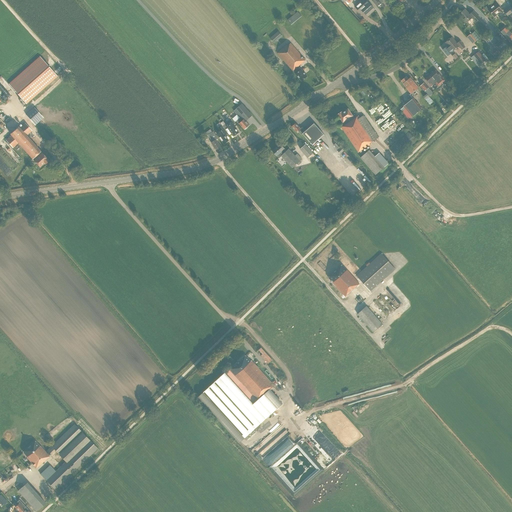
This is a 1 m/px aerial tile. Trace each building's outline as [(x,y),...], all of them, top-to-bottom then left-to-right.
[(370,4),(368,2),(366,0),(363,0),(361,2),(371,12),(374,9),(371,5),(370,4)] [(361,2),(360,1),(355,6),(361,13),(362,11),(367,16),(371,12),(361,2)] [(501,10),(495,3),(488,9),(494,16),(497,14),(501,10)] [(469,14),(468,13),(465,9),(459,14),(467,23),(471,18),(476,23),(481,18),(473,10),(469,14)] [(297,12),(287,20),(291,24),(301,16),(297,12)] [(511,43),(511,41),(511,33),(506,27),(500,32),(511,43)] [(275,42),(280,38),(282,36),(278,31),(270,38),(274,43),(275,42)] [(469,35),(475,41),(478,38),(472,32),(469,35)] [(494,46),(501,54),(511,45),(507,41),(499,33),(495,37),(499,41),(494,46)] [(465,47),(460,40),(457,43),(452,37),(445,42),(448,45),(442,49),(448,56),(453,52),(453,51),(459,46),(462,50),(465,47)] [(277,53),(302,81),(307,76),(298,66),(305,60),(290,43),(287,46),(286,45),(277,53)] [(481,64),(485,60),(479,51),(474,55),(481,64)] [(57,76),(40,57),(9,84),(26,104),(57,76)] [(437,82),(437,81),(439,85),(445,79),(443,77),(442,78),(435,70),(430,74),(437,82)] [(435,89),(439,85),(437,82),(430,74),(425,79),(431,86),(432,86),(435,89)] [(401,81),(412,93),(419,87),(411,77),(408,79),(406,77),(401,81)] [(430,105),(434,102),(429,96),(427,94),(423,97),(425,99),(430,105)] [(412,116),(421,108),(413,98),(403,106),(412,116)] [(247,120),(252,115),(242,104),(234,111),(240,118),(236,121),(238,124),(239,123),(244,129),(249,125),(244,120),(246,119),(247,120)] [(35,125),(43,118),(34,107),(26,115),(35,125)] [(353,116),(348,109),(342,113),(342,112),(337,114),(345,125),(341,127),(358,152),(370,144),(370,143),(378,137),(363,115),(359,118),(358,116),(353,119),(352,117),(353,116)] [(237,129),(232,121),(226,125),(227,126),(232,133),(234,136),(239,132),(236,129),(237,129)] [(303,133),(313,145),(325,134),(315,122),(304,132),(296,122),(292,126),(297,131),(299,130),(302,134),(303,133)] [(42,152),(41,153),(40,152),(40,151),(29,139),(33,135),(30,132),(32,131),(25,123),(19,128),(18,126),(14,130),(10,134),(11,135),(6,140),(12,148),(18,143),(40,167),(44,163),(45,164),(49,160),(42,152)] [(224,128),(222,126),(219,128),(220,131),(216,133),(223,144),(229,140),(225,135),(227,133),(224,128)] [(410,129),(394,146),(400,151),(416,134),(410,129)] [(215,149),(220,146),(216,140),(218,139),(213,131),(208,135),(212,142),(211,143),(215,149)] [(341,146),(337,141),(333,145),(337,150),(341,146)] [(287,150),(281,143),(273,150),(280,158),(282,156),(293,167),(302,158),(298,153),(295,156),(289,148),(287,150)] [(313,153),(305,144),(300,149),(307,158),(313,153)] [(375,175),(384,167),(369,150),(360,158),(375,175)] [(371,291),(396,268),(382,253),(357,275),(371,291)] [(356,279),(342,264),(328,277),(331,281),(332,280),(333,281),(332,282),(345,296),(359,284),(360,285),(362,282),(358,277),(356,279)] [(373,332),(382,324),(366,306),(357,314),(373,332)] [(262,353),(261,355),(268,363),(272,359),(261,346),(258,349),(262,353)] [(229,370),(199,397),(240,442),(281,404),(269,391),(274,386),(251,360),(251,361),(246,355),(229,370)] [(304,429),(307,433),(316,426),(313,423),(304,429)] [(51,446),(58,453),(81,431),(74,424),(51,446)] [(277,429),(273,424),(265,430),(269,435),(277,429)] [(264,459),(270,466),(271,463),(294,444),(297,434),(292,432),(286,437),(287,433),(290,430),(288,428),(270,443),(271,440),(266,438),(262,441),(267,442),(265,447),(258,453),(258,454),(262,459),(264,459)] [(58,453),(66,461),(88,439),(81,431),(58,453)] [(55,489),(97,448),(89,439),(66,461),(54,472),(48,466),(40,474),(55,489)] [(36,468),(49,456),(40,446),(35,441),(23,452),(28,457),(27,458),(36,468)] [(36,511),(45,503),(27,482),(18,491),(36,511)] [(19,511),(26,507),(19,500),(15,503),(17,505),(15,507),(19,511)]
